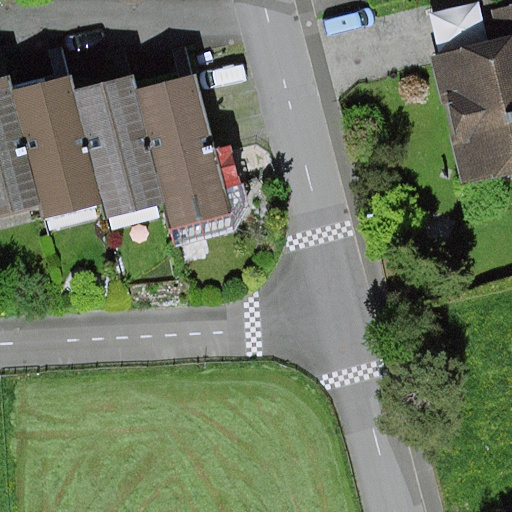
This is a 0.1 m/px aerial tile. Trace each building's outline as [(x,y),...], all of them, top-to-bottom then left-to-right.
[(477,183),(511,173),(511,34),(502,38),(480,66),(446,75),(477,183)] [(83,70),(26,85),(56,201),(60,214),(118,198),(88,88),(83,70)] [(208,70),(151,86),(181,198),(189,225),(248,208),(208,70)] [(22,72),(0,77),(0,216),(56,201),(26,85),(22,72)] [(147,72),(88,88),(118,198),(123,214),(181,198),(151,86),(147,72)]
